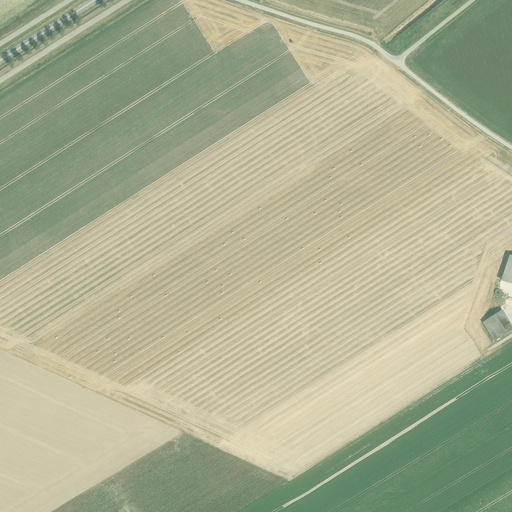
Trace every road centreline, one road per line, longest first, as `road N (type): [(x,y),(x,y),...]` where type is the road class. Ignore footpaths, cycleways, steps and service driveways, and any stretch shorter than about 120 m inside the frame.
road 1 (unclassified): [(395,61),(362,39),(239,0)]
road 2 (unclassified): [(0,80),(127,0)]
road 3 (unclassified): [(511,148),(395,61)]
